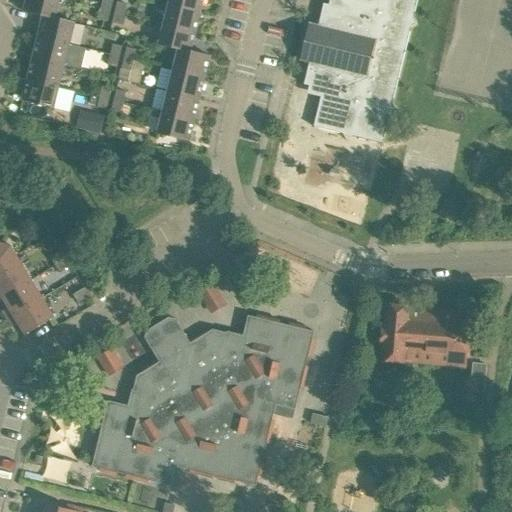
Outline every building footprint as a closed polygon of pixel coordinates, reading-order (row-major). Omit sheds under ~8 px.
[(60,0),(59,0),(25,0),(23,12),(42,16),(55,19),(55,18),(60,0)] [(102,0),(100,9),(110,11),(112,1),(109,0),(102,0)] [(169,0),(168,5),(200,12),(203,0),(169,0)] [(413,17),(416,0),(343,0),(342,8),(323,4),(318,27),(308,25),(300,60),(309,62),(303,85),(322,89),(313,127),(342,134),(346,140),(353,137),(382,144),(389,114),(395,111),(392,104),(410,27),(417,23),(413,17)] [(114,12),(124,15),(126,4),(117,2),(114,12)] [(168,5),(163,25),(195,32),(200,12),(168,5)] [(110,11),(100,9),(98,19),(107,22),(110,11)] [(124,15),(114,12),(112,23),(121,25),(124,15)] [(42,16),(37,38),(69,46),(75,23),(55,18),(55,19),(42,16)] [(195,32),(163,25),(158,45),(178,50),(178,49),(190,52),(195,32)] [(69,46),(37,38),(20,34),(15,54),(32,58),(64,67),(69,46)] [(112,44),(110,55),(119,57),(122,47),(112,44)] [(124,58),(133,60),(136,50),(126,48),(124,58)] [(178,50),(173,70),(204,78),(210,57),(190,52),(178,49),(178,50)] [(119,57),(110,55),(107,65),(117,68),(119,57)] [(64,67),(32,58),(27,80),(59,87),(64,67)] [(133,60),(124,58),(121,69),(118,79),(139,84),(144,63),(133,60)] [(173,70),(167,91),(199,99),(204,78),(173,70)] [(59,87),(27,80),(22,100),(54,108),(59,87)] [(99,97),(109,99),(111,89),(102,86),(99,97)] [(113,100),(123,102),(125,92),(116,90),(113,100)] [(199,99),(167,91),(162,112),(194,120),(199,99)] [(109,99),(99,97),(97,107),(106,110),(109,99)] [(123,102),(113,100),(111,111),(120,113),(123,102)] [(80,110),(76,125),(75,128),(99,134),(100,130),(103,116),(80,110)] [(194,120),(162,112),(157,134),(189,142),(194,120)] [(0,295),(2,298),(31,280),(10,246),(0,243),(0,295)] [(54,265),(66,258),(62,250),(50,258),(54,265)] [(71,266),(66,258),(54,265),(59,273),(71,266)] [(31,280),(2,298),(8,308),(2,312),(7,320),(42,298),(31,280)] [(213,285),(198,295),(210,313),(225,303),(213,285)] [(85,288),(72,295),(77,303),(89,296),(85,288)] [(42,298),(7,320),(12,327),(18,324),(25,335),(54,317),(42,298)] [(408,306),(386,304),(380,361),(404,364),(404,362),(465,367),(469,313),(408,308),(408,306)] [(160,361),(158,362),(137,375),(133,391),(139,400),(129,406),(108,401),(92,466),(169,486),(174,466),(256,486),(276,405),(295,410),(314,331),(247,315),(243,335),(232,341),(227,333),(213,329),(190,343),(189,343),(186,358),(174,365),(160,361)] [(189,343),(190,343),(176,318),(169,317),(146,330),(145,338),(158,362),(160,361),(174,365),(186,358),(189,343)] [(110,347),(96,356),(107,376),(122,368),(110,347)] [(484,363),(474,362),(471,389),(481,390),(484,363)] [(314,414),(312,423),(326,427),(328,417),(314,414)]
